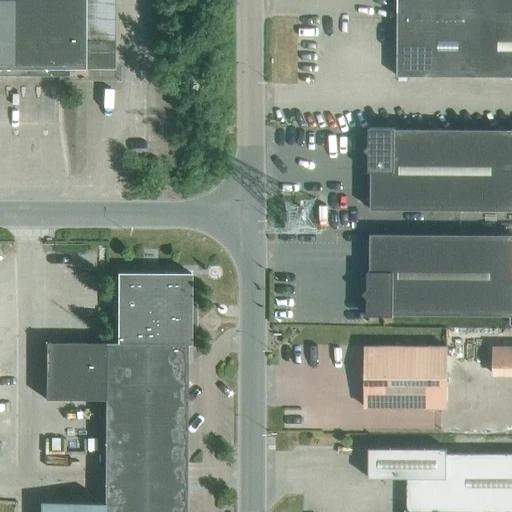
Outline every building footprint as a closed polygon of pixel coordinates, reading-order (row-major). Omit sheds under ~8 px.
[(84,68),(84,0),(0,0),(0,75),(68,76),(68,68),(84,68)] [(498,16),(497,0),(398,0),(397,76),(478,77),(479,16),(498,16)] [(511,16),(511,0),(497,0),(498,16),(511,16)] [(511,16),(498,16),(479,16),(478,77),(511,77),(511,16)] [(511,210),(511,129),(394,128),(394,127),(367,127),(367,145),(363,149),(367,153),(367,171),(369,171),(369,209),(511,210)] [(511,316),(511,235),(369,233),(368,271),(365,271),(365,289),(361,293),(365,297),(365,315),(391,315),(511,316)] [(41,501),(40,511),(185,511),(186,344),(190,344),(190,273),(116,272),(116,343),(104,342),(45,342),(45,398),(104,399),(104,502),(41,501)] [(511,375),(511,344),(493,345),(493,376),(511,375)] [(365,407),(447,408),(447,346),(366,346),(365,407)] [(511,511),(511,452),(447,453),(447,448),(371,447),(369,447),(369,477),(371,477),(370,477),(408,477),(407,511),(511,511)]
